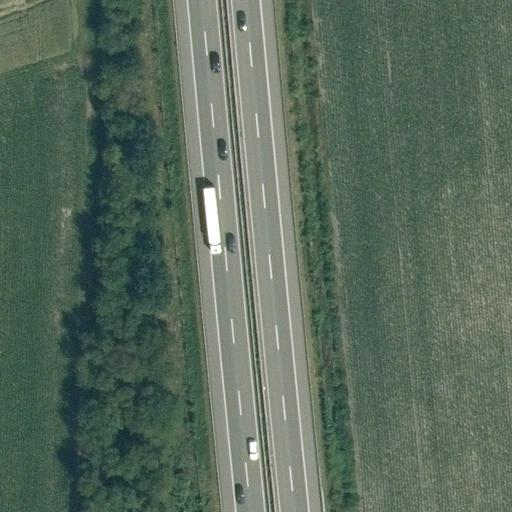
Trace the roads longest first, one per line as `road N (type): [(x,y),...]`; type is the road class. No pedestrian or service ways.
road 1 (motorway): [(201,0),(251,511)]
road 2 (motorway): [(294,511),(246,0)]
